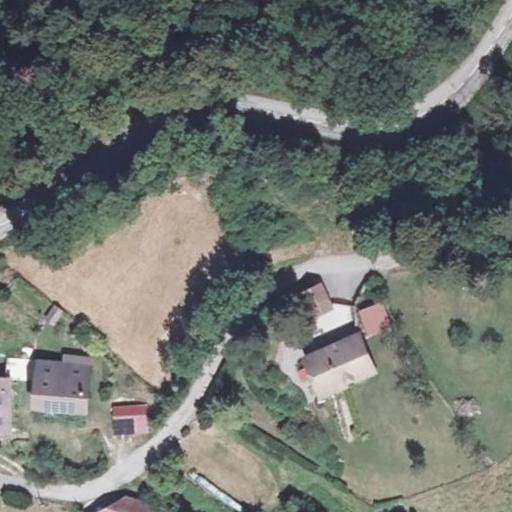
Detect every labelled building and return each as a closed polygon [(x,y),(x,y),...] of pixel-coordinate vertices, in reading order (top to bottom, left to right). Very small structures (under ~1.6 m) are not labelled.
[(418,216),(407,217),(410,230),(420,229),(418,216)] [(321,285),(299,293),(309,316),(330,308),(321,285)] [(359,306),(367,333),(391,327),(384,300),(359,306)] [(302,359),(316,390),(339,380),(341,387),(374,371),(358,335),(302,359)] [(114,361),(68,353),(61,388),(108,396),(114,361)] [(27,379),(41,380),(41,365),(27,365),(26,372),(27,379)] [(0,408),(13,409),(15,372),(0,371),(0,408)] [(26,372),(15,372),(13,409),(12,421),(39,421),(41,380),(27,379),(26,372)] [(108,396),(61,388),(69,395),(115,404),(108,396)] [(111,487),(102,511),(156,511),(160,503),(111,487)]
